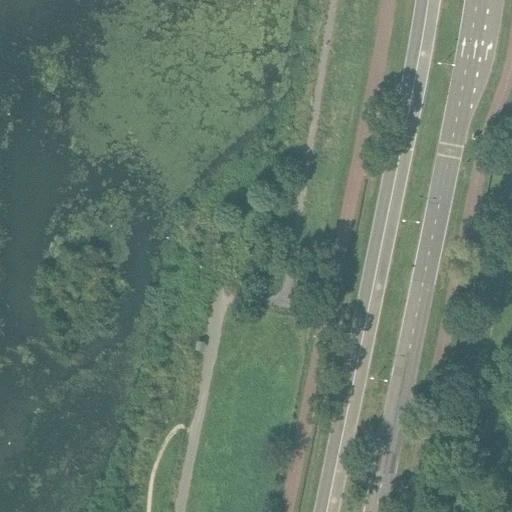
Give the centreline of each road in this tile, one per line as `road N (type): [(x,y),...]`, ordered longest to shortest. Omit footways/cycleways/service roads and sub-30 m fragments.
road 1 (secondary): [(375,511),(476,0)]
road 2 (secondary): [(421,0),(320,511)]
road 3 (unclassified): [(222,295),(178,511)]
